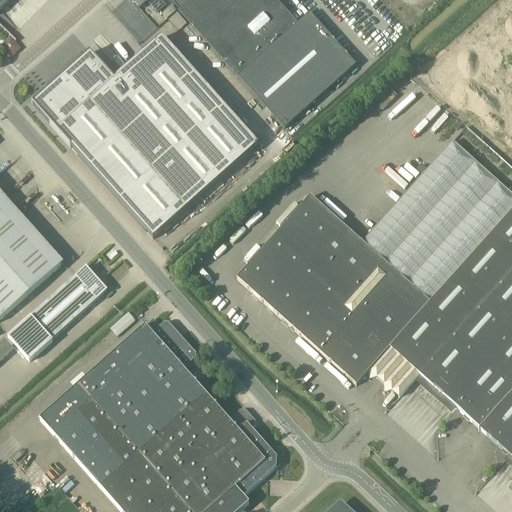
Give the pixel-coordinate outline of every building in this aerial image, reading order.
[(0,0),(0,11),(10,0),(0,0)] [(156,14),(165,6),(159,0),(129,0),(139,11),(147,4),(156,14)] [(298,26),(297,26),(273,0),(176,0),(172,4),(178,11),(178,12),(238,80),(298,26)] [(167,21),(176,12),(172,7),(162,15),(167,21)] [(298,26),(238,80),(284,132),(356,67),(310,15),(297,26),(298,26)] [(0,46),(11,60),(23,50),(12,36),(0,46)] [(259,148),(162,39),(113,82),(89,55),(31,106),(153,243),(259,148)] [(424,116),(434,104),(420,90),(409,102),(424,116)] [(448,116),(436,129),(446,138),(458,125),(448,116)] [(511,196),(452,143),(362,244),(310,198),(236,280),(356,387),(369,372),(399,399),(419,377),(511,459),(511,196)] [(0,321),(62,266),(0,196),(0,321)] [(105,295),(84,270),(29,317),(32,321),(20,331),(25,337),(37,326),(51,342),(105,295)] [(119,338),(137,321),(130,314),(112,330),(119,338)] [(243,498),(276,469),(277,459),(252,431),(255,428),(255,422),(246,412),(240,411),(228,422),(191,379),(199,372),(192,363),(196,360),(196,355),(168,325),(164,324),(160,328),(154,321),(40,421),(120,511),(240,511),(249,505),(243,498)] [(13,461),(3,470),(9,477),(13,472),(17,476),(22,471),(13,461)]
